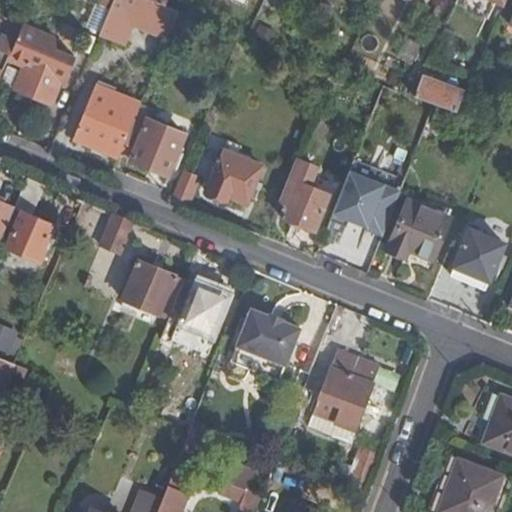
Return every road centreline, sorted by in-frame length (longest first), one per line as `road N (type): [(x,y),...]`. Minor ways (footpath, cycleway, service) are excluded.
road 1 (residential): [(451,333),(0,149)]
road 2 (residential): [(384,511),(451,333)]
